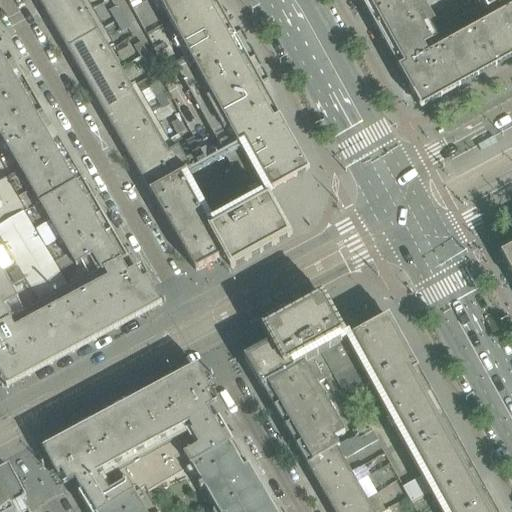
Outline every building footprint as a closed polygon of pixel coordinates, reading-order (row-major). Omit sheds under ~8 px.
[(87,16),(78,0),(47,0),(39,5),(56,34),(87,16)] [(243,54),(229,29),(213,0),(199,0),(167,18),(189,58),(178,64),(170,50),(166,52),(163,46),(154,51),(157,57),(156,57),(165,74),(176,68),(185,86),(243,54)] [(199,0),(157,0),(167,18),(199,0)] [(420,24),(406,0),(359,0),(384,44),(420,24)] [(421,111),(511,60),(511,0),(480,0),(444,20),(424,31),(420,24),(384,44),(413,96),(421,111)] [(122,20),(116,9),(109,13),(115,25),(122,20)] [(97,34),(87,16),(56,34),(67,52),(97,34)] [(129,31),(122,20),(115,25),(121,36),(129,31)] [(107,53),(97,34),(67,52),(77,70),(107,53)] [(147,55),(141,44),(134,48),(140,59),(147,55)] [(0,71),(13,63),(3,46),(0,48),(0,71)] [(117,72),(107,53),(77,70),(88,89),(117,72)] [(276,114),(263,89),(243,54),(185,86),(219,146),(276,114)] [(158,75),(147,55),(140,59),(134,63),(140,72),(145,69),(151,79),(158,75)] [(0,94),(23,81),(13,63),(0,71),(0,94)] [(128,91),(117,72),(88,89),(99,107),(128,91)] [(0,117),(34,98),(23,81),(0,94),(0,117)] [(162,97),(156,86),(149,90),(155,101),(162,97)] [(138,109),(128,91),(99,107),(109,125),(138,109)] [(168,108),(162,97),(155,101),(161,111),(168,108)] [(0,137),(1,140),(43,115),(34,98),(0,117),(0,137)] [(148,127),(138,109),(109,125),(120,144),(148,127)] [(291,240),(267,196),(309,173),(276,114),(219,146),(243,190),(238,193),(241,197),(202,218),(185,187),(155,204),(195,273),(223,258),(231,273),(291,240)] [(11,157),(54,133),(43,115),(1,140),(11,157)] [(183,134),(177,123),(171,126),(177,138),(183,134)] [(158,146),(148,127),(120,144),(131,162),(158,146)] [(74,167),(54,133),(11,157),(0,162),(0,164),(9,181),(21,174),(37,164),(47,182),(74,167)] [(198,151),(193,141),(186,145),(191,155),(198,151)] [(164,157),(159,148),(158,146),(131,162),(137,173),(164,157)] [(185,174),(191,170),(179,149),(164,157),(137,173),(150,196),(186,176),(185,174)] [(204,161),(198,151),(191,155),(197,164),(204,161)] [(0,231),(40,209),(57,199),(47,182),(37,164),(21,174),(9,181),(0,185),(0,231)] [(83,184),(74,167),(47,182),(57,199),(83,184)] [(140,284),(128,262),(129,262),(83,184),(57,199),(40,209),(0,231),(0,377),(7,391),(162,308),(147,280),(140,284)] [(511,249),(501,256),(511,276),(511,249)] [(472,469),(418,371),(389,319),(352,339),(349,333),(344,336),(323,298),(263,330),(271,345),(244,359),(261,389),(289,374),(290,375),(298,371),(324,357),(331,369),(345,394),(348,391),(352,397),(352,396),(365,419),(377,413),(364,389),(371,386),(430,491),(437,488),(472,469)] [(343,437),(316,388),(326,382),(352,429),(362,423),(345,395),(342,397),(331,379),(333,377),(343,395),(345,394),(331,369),(324,357),(298,371),(290,375),(289,374),(261,389),(262,391),(263,390),(298,452),(308,468),(307,468),(307,469),(340,450),(334,441),(343,437)] [(214,423),(207,412),(207,411),(217,406),(197,368),(130,404),(170,481),(191,468),(233,444),(219,420),(214,423)] [(170,481),(130,404),(43,451),(64,489),(76,482),(82,494),(79,496),(88,511),(105,511),(135,495),(145,488),(148,493),(170,481)] [(371,434),(366,425),(352,433),(357,442),(371,434)] [(272,511),(233,444),(191,468),(216,511),(272,511)] [(317,485),(349,467),(346,461),(356,455),(351,445),(340,450),(307,469),(317,485)] [(357,486),(357,485),(351,474),(353,473),(349,467),(317,485),(327,503),(357,486)] [(495,511),(472,469),(437,488),(449,511),(495,511)] [(0,511),(27,511),(23,505),(27,502),(8,470),(0,474),(0,511)] [(349,511),(367,502),(376,496),(378,495),(369,478),(357,485),(357,486),(327,503),(332,511),(349,511)] [(145,511),(135,495),(105,511),(145,511)] [(385,511),(376,496),(367,502),(349,511),(385,511)]
